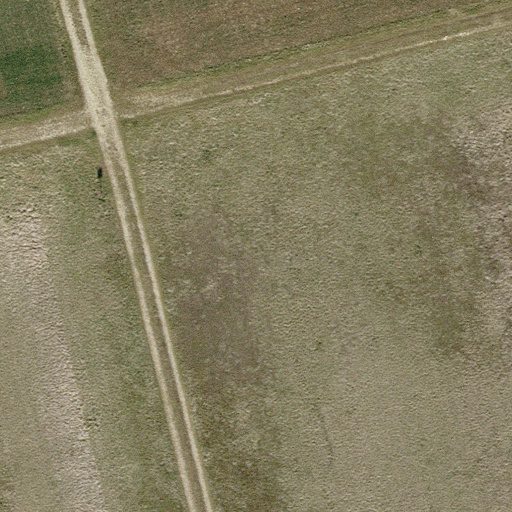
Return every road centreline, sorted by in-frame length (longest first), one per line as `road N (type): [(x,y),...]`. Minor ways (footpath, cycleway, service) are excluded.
road 1 (track): [(0,141),(511,12)]
road 2 (track): [(77,0),(205,511)]
